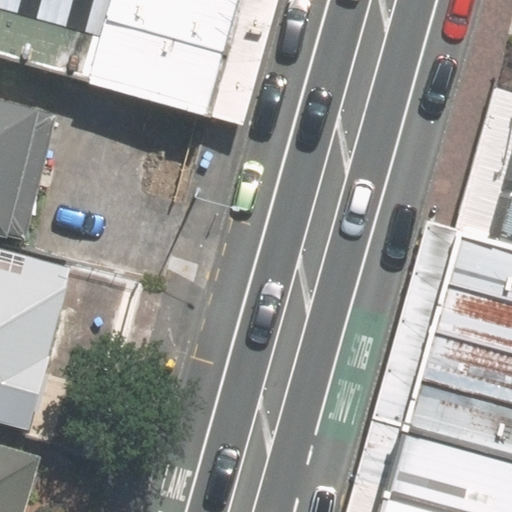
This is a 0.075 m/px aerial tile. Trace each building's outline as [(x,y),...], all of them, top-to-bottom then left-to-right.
[(0,52),(200,109),(211,112),(230,47),(61,0),(42,0),(40,7),(15,0),(5,0),(2,11),(0,9),(0,52)] [(61,0),(230,47),(242,0),(61,0)] [(511,39),(459,228),(511,242),(511,39)] [(0,223),(18,228),(19,225),(35,230),(67,117),(50,112),(0,98),(0,223)] [(511,242),(459,228),(405,423),(511,453),(511,242)] [(0,410),(42,423),(79,290),(73,289),(81,262),(4,240),(0,253),(0,410)] [(478,511),(511,511),(511,453),(405,423),(387,487),(478,511)] [(0,511),(31,511),(48,455),(0,442),(0,511)] [(478,511),(387,487),(379,511),(478,511)]
